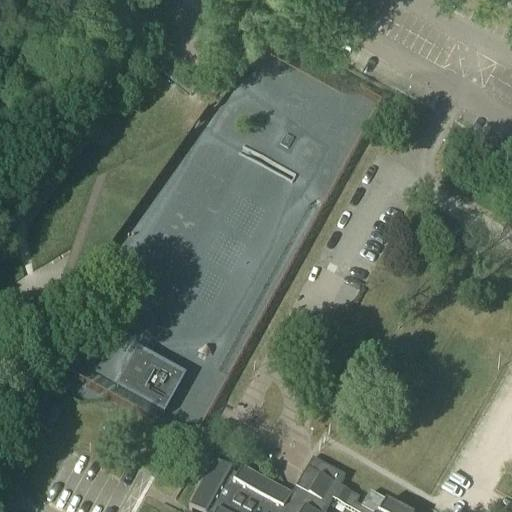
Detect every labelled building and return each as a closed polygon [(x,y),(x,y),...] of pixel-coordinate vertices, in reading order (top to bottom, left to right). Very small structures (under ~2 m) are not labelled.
[(370,106),(292,63),(278,88),(356,131),(370,106)] [(0,326),(40,349),(187,142),(95,181),(70,259),(39,347),(0,324),(0,326)] [(114,394),(163,420),(296,178),(247,151),(114,394)] [(37,303),(25,306),(27,318),(40,316),(37,303)] [(13,357),(4,352),(0,359),(0,366),(6,370),(13,357)] [(396,511),(369,497),(361,511),(355,508),(358,501),(339,490),(344,481),(311,462),(291,498),(242,470),(237,480),(229,475),(231,473),(214,464),(188,510),(190,511),(396,511)]
